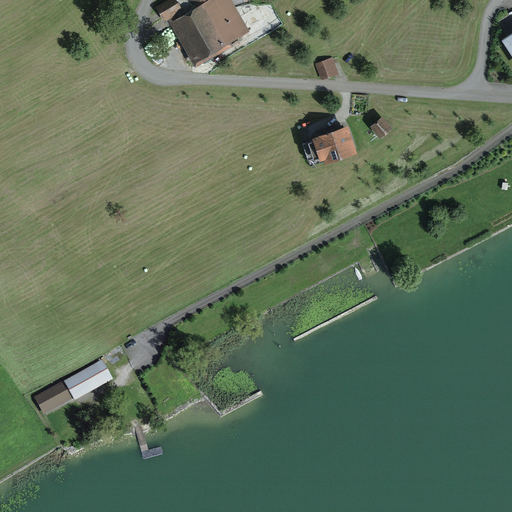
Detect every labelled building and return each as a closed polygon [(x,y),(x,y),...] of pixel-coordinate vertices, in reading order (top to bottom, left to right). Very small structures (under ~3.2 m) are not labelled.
[(232,0),(200,0),(167,19),(191,60),(248,28),(232,0)] [(511,28),(500,37),(511,55),(511,28)] [(331,55),(315,61),(321,77),(337,71),(331,55)] [(380,112),(367,122),(377,134),(389,124),(383,116),(380,112)] [(346,130),(304,146),(310,163),(325,157),(327,162),(354,152),(346,130)] [(102,358),(33,395),(43,413),(111,376),(102,358)]
